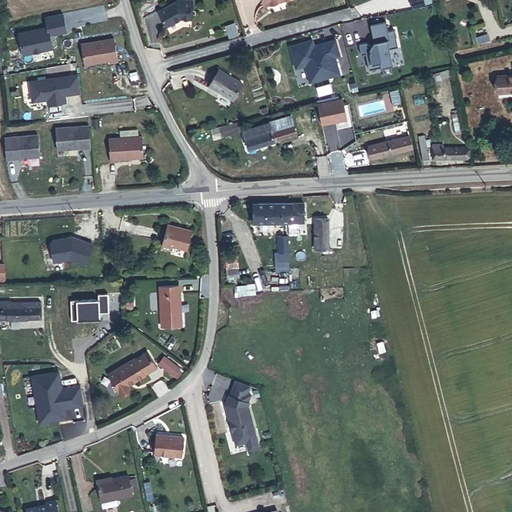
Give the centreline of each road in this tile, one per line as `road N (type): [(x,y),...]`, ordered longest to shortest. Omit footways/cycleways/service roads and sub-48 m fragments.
road 1 (residential): [(62,448),(133,422),(198,376),(216,292),(210,192)]
road 2 (residential): [(511,175),(210,192)]
road 3 (unclassified): [(210,192),(0,208)]
road 4 (residential): [(210,192),(122,1)]
road 5 (unknown): [(152,75),(338,18)]
road 6 (unknown): [(81,441),(52,398),(43,330)]
